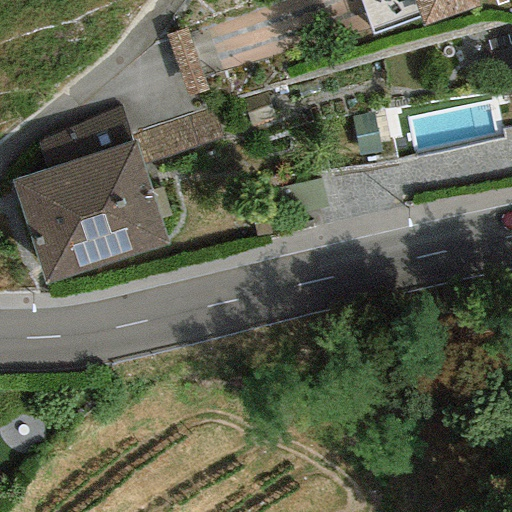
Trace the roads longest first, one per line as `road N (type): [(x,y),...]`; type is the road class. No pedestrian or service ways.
road 1 (secondary): [(0,339),(127,327),(511,237)]
road 2 (residential): [(0,161),(124,55),(170,0)]
